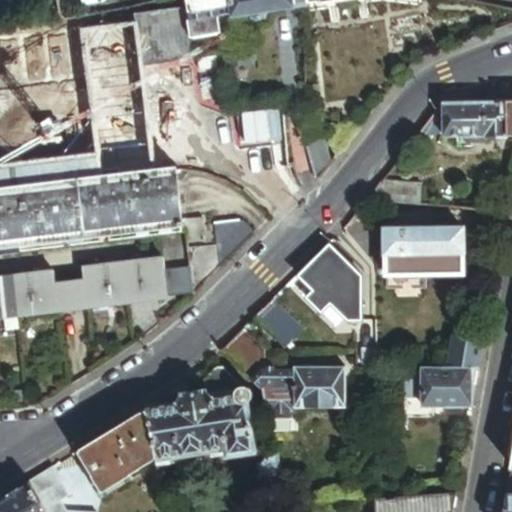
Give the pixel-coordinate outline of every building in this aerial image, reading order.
[(192,11),(189,0),(181,0),(183,12),(187,12),(192,11)] [(234,16),(231,0),(189,0),(192,11),(193,23),(220,19),(234,16)] [(310,7),(309,0),(231,0),(234,16),(235,20),(236,19),(307,7),(310,7)] [(381,6),(381,0),(309,0),(310,7),(307,7),(306,15),(381,6)] [(420,10),(422,0),(381,0),(381,6),(383,5),(420,10)] [(193,23),(192,11),(187,12),(190,35),(221,31),(220,19),(193,23)] [(194,61),(190,35),(187,12),(183,12),(166,14),(172,64),(194,61)] [(143,67),(172,64),(166,14),(135,18),(136,23),(138,23),(143,67)] [(240,44),(236,19),(235,20),(234,16),(220,19),(221,31),(225,56),(225,57),(241,63),(241,67),(257,65),(253,42),(240,44)] [(0,194),(157,174),(143,67),(138,23),(136,23),(0,41),(0,194)] [(224,70),(222,56),(197,59),(199,76),(224,73),(224,70)] [(225,56),(222,56),(224,70),(241,67),(241,63),(225,57),(225,56)] [(228,103),(224,73),(199,76),(203,106),(228,103)] [(285,121),(284,104),(247,107),(248,125),(285,121)] [(508,104),(444,105),(445,137),(445,139),(467,139),(467,143),(469,144),(485,144),(487,142),(487,139),(488,139),(488,141),(507,140),(507,138),(508,104)] [(420,137),(445,137),(444,105),(420,137)] [(288,164),(285,121),(248,125),(251,173),(281,170),(288,170),(288,164)] [(320,183),(333,166),(327,138),(307,143),(316,181),(316,182),(317,183),(318,183),(320,183)] [(302,190),(293,163),(288,164),(288,170),(281,170),(292,201),(302,190)] [(0,254),(183,230),(182,223),(188,223),(187,221),(187,220),(181,220),(175,175),(181,174),(181,172),(180,171),(175,172),(174,167),(172,167),(172,172),(157,174),(0,194),(0,254)] [(424,189),(382,186),(368,203),(387,204),(422,206),(424,189)] [(387,204),(368,203),(351,224),(388,224),(387,204)] [(493,225),(494,211),(449,208),(449,222),(493,225)] [(186,231),(187,244),(206,241),(205,226),(204,219),(187,221),(188,223),(182,223),(183,230),(186,231)] [(193,298),(257,235),(244,222),(216,225),(218,246),(207,247),(188,250),(193,298)] [(216,225),(205,226),(206,241),(207,247),(218,246),(216,225)] [(388,231),(388,266),(388,275),(427,275),(465,275),(464,230),(388,231)] [(363,277),(331,245),(298,277),(314,292),(308,299),(323,314),(334,305),(349,322),(364,322),(363,277)] [(125,264),(130,303),(169,298),(164,259),(125,264)] [(75,309),(130,303),(125,264),(84,268),(86,281),(72,283),(75,309)] [(388,275),(388,266),(378,266),(378,290),(427,289),(427,275),(388,275)] [(20,316),(75,309),(72,283),(56,284),(55,272),(15,277),(20,316)] [(0,318),(20,316),(15,277),(0,278),(0,318)] [(259,321),(286,347),(292,341),(298,325),(274,302),(274,303),(257,319),(259,321)] [(223,353),(248,376),(249,377),(257,368),(268,368),(267,349),(251,335),(252,335),(253,333),(250,330),(248,329),(223,353)] [(479,369),(483,345),(455,340),(449,369),(479,369)] [(181,405),(151,409),(147,411),(156,461),(227,450),(227,456),(253,452),(245,402),(249,401),(251,399),(253,396),(253,392),(252,390),(250,388),(247,387),(244,387),(224,368),(218,368),(206,381),(208,388),(212,392),(209,396),(206,392),(184,395),(181,405)] [(263,391),(267,408),(272,414),(291,413),(297,408),(296,368),(268,368),(257,368),(249,377),(263,391)] [(345,368),(296,368),(297,408),(345,408),(345,368)] [(400,386),(400,368),(399,368),(374,369),(374,386),(400,386)] [(472,406),(479,369),(449,369),(423,369),(422,407),(472,406)] [(156,461),(147,411),(83,450),(80,453),(104,492),(156,461)] [(156,461),(157,467),(180,463),(211,459),(227,456),(227,450),(156,461)] [(212,467),(211,459),(180,463),(181,471),(212,467)] [(69,498),(53,469),(29,483),(40,504),(44,511),(60,502),(69,498)] [(267,481),(283,479),(281,471),(266,474),(267,481)] [(268,508),(289,507),(283,479),(267,481),(265,481),(268,508)] [(40,504),(29,483),(0,500),(0,511),(26,511),(27,511),(40,504)] [(454,511),(458,493),(402,497),(374,499),(375,511),(454,511)] [(65,511),(60,502),(44,511),(65,511)]
